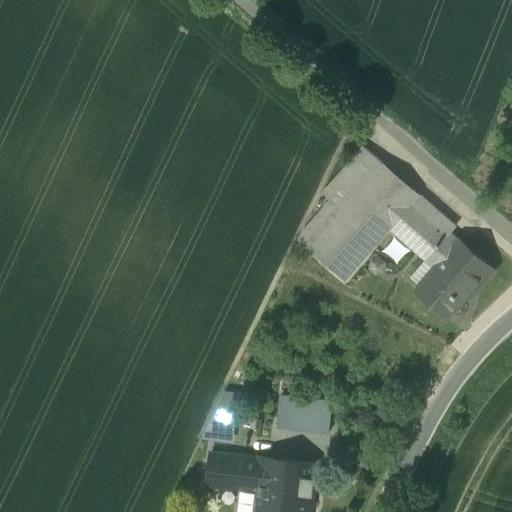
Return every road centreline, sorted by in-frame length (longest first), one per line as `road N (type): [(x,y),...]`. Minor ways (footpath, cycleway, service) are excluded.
road 1 (unclassified): [(511,234),(232,0)]
road 2 (unclassified): [(511,318),(454,375),(386,511)]
road 3 (unknown): [(239,419),(412,453)]
